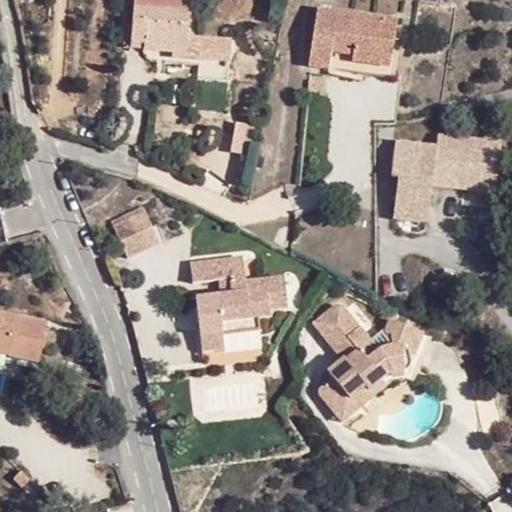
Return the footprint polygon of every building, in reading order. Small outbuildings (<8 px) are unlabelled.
[(174,0),(134,0),(131,52),(172,55),(172,61),(187,62),(191,1),(174,0)] [(310,72),(396,82),(400,58),(392,57),(396,26),(317,16),(310,72)] [(437,154),(396,153),(396,187),(402,187),(402,229),(437,230),(437,194),(437,183),(470,183),(470,194),(501,194),(502,142),(437,141),(437,154)] [(470,183),(437,183),(437,194),(470,194),(470,183)] [(143,212),(111,227),(127,260),(159,245),(143,212)] [(231,296),(221,296),(196,300),(202,355),(224,352),(223,339),(259,334),(257,321),(271,320),(270,314),(288,312),(283,278),(245,283),(243,259),(190,266),(193,285),(220,282),(229,281),(231,296)] [(229,281),(220,282),(221,296),(231,296),(229,281)] [(316,322),(344,359),(346,362),(359,351),(349,338),(362,329),(342,303),(316,322)] [(0,316),(0,352),(36,359),(43,325),(0,316)] [(327,373),(333,380),(349,401),(365,388),(369,392),(391,375),(392,374),(395,373),(397,372),(400,371),(402,370),(405,366),(406,364),(408,360),(409,358),(409,354),(414,356),(431,339),(399,326),(390,335),(386,331),(372,342),(362,329),(349,338),(359,351),(346,362),(344,359),(327,373)] [(0,362),(34,369),(36,359),(0,352),(0,362)] [(317,392),(341,423),(357,411),(349,401),(333,380),(317,392)] [(365,388),(349,401),(357,411),(374,398),(369,392),(365,388)]
